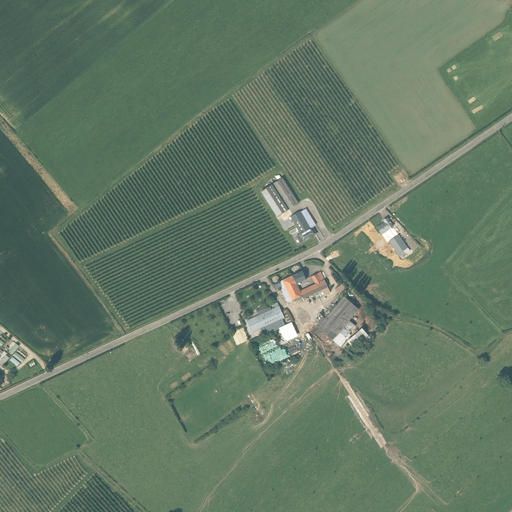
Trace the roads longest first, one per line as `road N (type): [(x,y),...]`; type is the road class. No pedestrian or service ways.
road 1 (tertiary): [(0,397),(314,250),(511,116)]
road 2 (track): [(314,250),(378,312),(437,329),(474,353),(511,331)]
